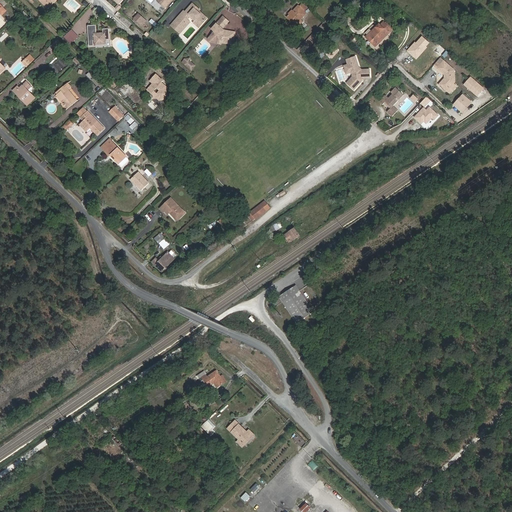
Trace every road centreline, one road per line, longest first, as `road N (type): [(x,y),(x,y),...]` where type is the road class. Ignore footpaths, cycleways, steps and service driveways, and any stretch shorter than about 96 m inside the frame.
road 1 (unclassified): [(321,440),(294,409),(278,362),(258,343),(124,281),(99,228),(0,126)]
road 2 (unclassified): [(511,130),(260,300),(325,405),(321,440)]
road 3 (track): [(99,228),(161,281),(185,280),(380,131)]
road 4 (track): [(0,474),(210,324),(260,300)]
road 5 (residential): [(232,0),(380,131)]
